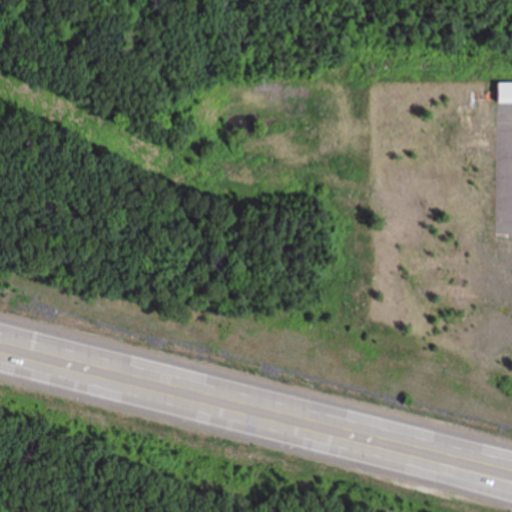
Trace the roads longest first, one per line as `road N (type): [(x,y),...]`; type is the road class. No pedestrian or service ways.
road 1 (trunk): [(315,425),(0,346)]
road 2 (trunk): [(315,425),(511,491)]
road 3 (trunk): [(511,463),(315,425)]
